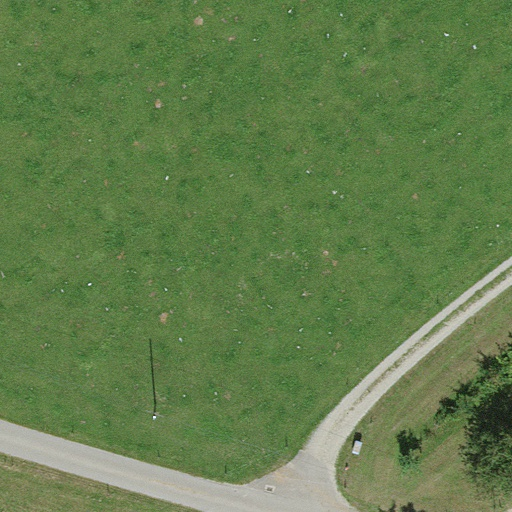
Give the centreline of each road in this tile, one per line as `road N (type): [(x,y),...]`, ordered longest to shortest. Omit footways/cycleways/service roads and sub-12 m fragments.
road 1 (track): [(511,256),(307,510)]
road 2 (residential): [(0,427),(314,511)]
